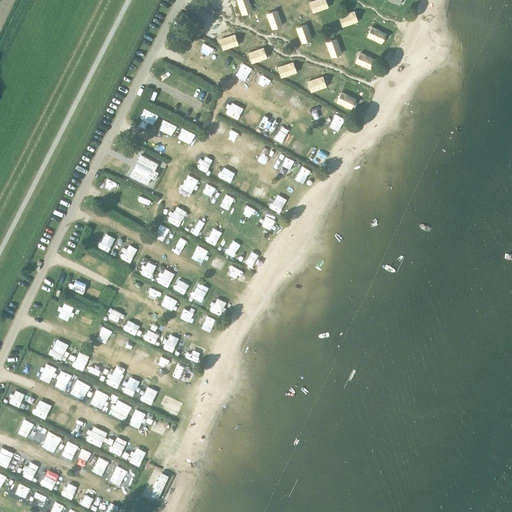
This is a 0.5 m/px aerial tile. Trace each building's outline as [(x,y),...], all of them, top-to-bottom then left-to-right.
[(352,60),(357,51),(345,46),(341,55),(352,60)] [(282,80),(278,89),(287,93),(292,85),(282,80)] [(332,121),(343,128),(349,118),(338,111),(332,121)] [(322,164),(329,150),(319,144),(311,159),(322,164)] [(153,181),(162,159),(143,151),(134,173),(153,181)] [(225,191),(228,186),(216,181),(213,186),(225,191)] [(271,204),(282,210),(288,200),(277,194),(271,204)] [(245,208),(255,212),(259,203),(249,199),(245,208)] [(265,208),(262,213),(274,219),(276,214),(265,208)] [(197,224),(194,228),(204,233),(206,228),(197,224)] [(222,243),(224,238),(213,233),(210,238),(222,243)] [(259,246),(240,236),(228,258),(246,268),(250,262),(253,263),(257,255),(255,253),(259,246)] [(118,306),(113,316),(122,321),(127,311),(118,306)] [(83,310),(82,315),(95,319),(97,314),(83,310)] [(206,320),(215,324),(220,315),(210,310),(206,320)] [(141,332),(145,322),(134,318),(130,328),(141,332)] [(158,327),(152,338),(164,344),(169,333),(158,327)] [(157,361),(169,363),(170,353),(159,352),(157,361)] [(47,362),(43,372),(53,376),(57,366),(47,362)] [(60,388),(54,393),(64,405),(70,399),(60,388)] [(87,395),(81,400),(89,412),(96,408),(87,395)] [(113,399),(106,403),(115,416),(121,411),(113,399)] [(40,404),(36,412),(50,419),(53,411),(40,404)] [(179,415),(181,409),(169,405),(167,411),(179,415)] [(141,408),(134,414),(144,425),(150,420),(141,408)] [(165,420),(160,427),(172,436),(177,429),(165,420)] [(30,427),(26,434),(40,441),(43,434),(30,427)] [(29,454),(29,462),(45,462),(44,453),(29,454)] [(44,472),(44,480),(60,480),(59,472),(44,472)] [(168,477),(161,474),(150,496),(157,500),(168,477)] [(67,487),(68,495),(83,495),(83,486),(67,487)] [(92,501),(91,509),(106,510),(107,501),(92,501)]
